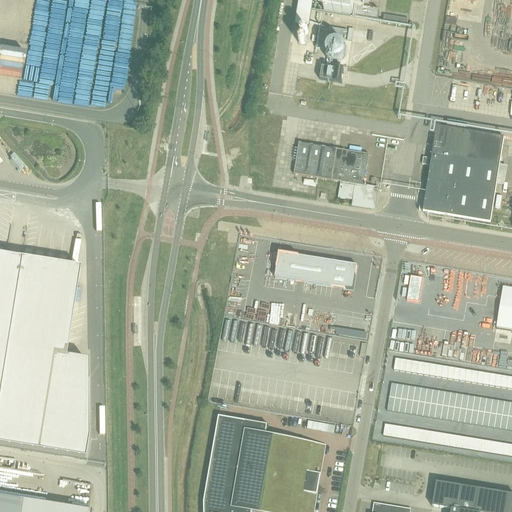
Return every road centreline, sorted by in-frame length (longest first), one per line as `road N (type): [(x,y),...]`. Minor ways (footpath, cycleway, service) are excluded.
road 1 (unclassified): [(349,511),(397,226)]
road 2 (unknown): [(383,309),(259,282),(265,232)]
road 3 (secondary): [(165,189),(150,298),(154,355)]
road 4 (secondary): [(154,355),(183,192)]
road 5 (secondary): [(183,192),(197,108),(196,37)]
road 6 (secondary): [(157,511),(154,355)]
road 7 (secondary): [(196,37),(165,189)]
road 8 (unclassified): [(397,226),(245,200)]
